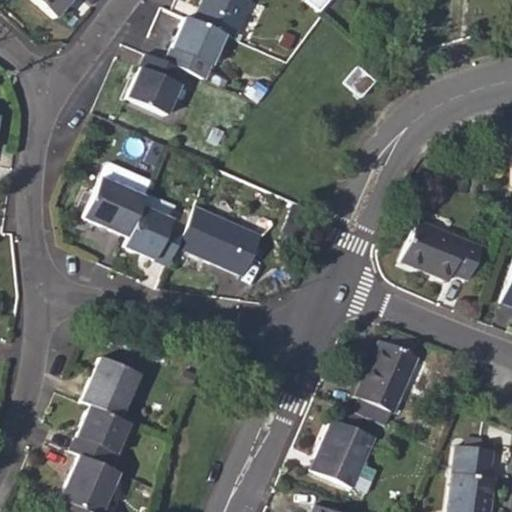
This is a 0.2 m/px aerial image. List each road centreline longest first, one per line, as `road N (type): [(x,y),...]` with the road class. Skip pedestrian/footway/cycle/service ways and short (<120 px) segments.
road 1 (tertiary): [(511,86),(477,92),(414,124),(378,168),(329,285)]
road 2 (residential): [(31,262),(301,345)]
road 3 (residential): [(0,475),(26,405),(35,345),(31,262)]
road 4 (residential): [(329,285),(511,362)]
road 5 (tertiary): [(301,345),(225,511)]
road 6 (residential): [(31,262),(30,140),(45,90)]
road 7 (residential): [(45,90),(126,0)]
